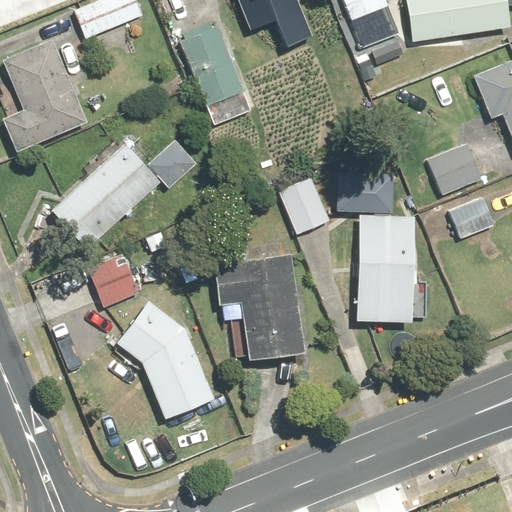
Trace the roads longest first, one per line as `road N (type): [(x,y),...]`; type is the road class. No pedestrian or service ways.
road 1 (tertiary): [(228,511),(511,391)]
road 2 (residential): [(60,511),(0,362)]
